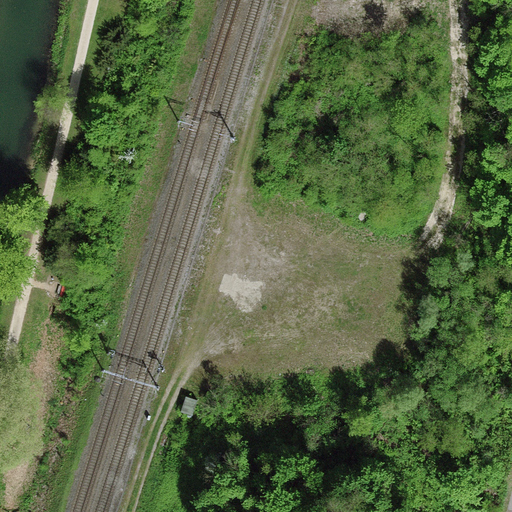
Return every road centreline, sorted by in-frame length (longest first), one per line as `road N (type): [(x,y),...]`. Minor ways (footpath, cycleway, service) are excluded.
road 1 (track): [(0,385),(93,0)]
road 2 (track): [(129,511),(178,380)]
